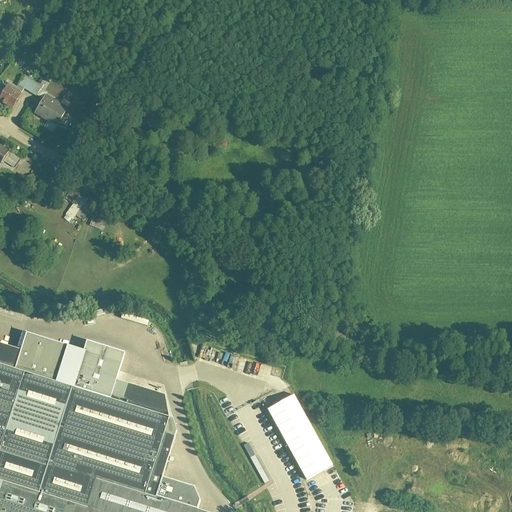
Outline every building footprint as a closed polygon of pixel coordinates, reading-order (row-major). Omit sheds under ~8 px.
[(18,94),(5,86),(0,93),(0,103),(9,109),(18,94)] [(66,107),(45,95),(35,113),(56,125),(66,107)] [(73,197),(64,218),(72,222),(81,200),(73,197)] [(169,412),(173,396),(164,393),(116,378),(125,352),(86,339),(83,349),(24,331),(18,349),(0,343),(0,511),(206,511),(196,508),(199,498),(202,489),(193,486),(160,476),(174,432),(178,420),(171,417),(167,416),(169,412)] [(331,467),(296,391),(265,406),(300,481),(331,467)]
